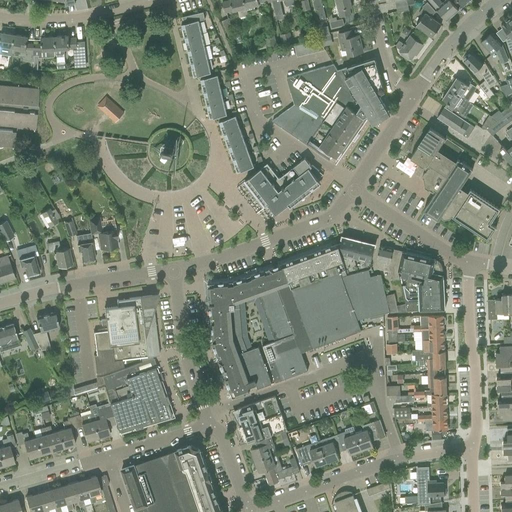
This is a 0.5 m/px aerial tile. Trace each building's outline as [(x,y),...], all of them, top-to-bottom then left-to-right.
[(246,8),(243,0),(229,0),(230,0),(222,2),(225,13),(237,10),(239,17),(247,15),(246,8)] [(243,0),(246,8),(246,10),(247,15),(248,17),(254,15),(256,12),(254,6),(259,5),(258,0),(243,0)] [(271,0),(272,1),(275,15),(283,14),(279,0),(284,0),(286,7),(294,5),(293,0),(271,0)] [(309,9),(307,0),(302,0),(300,1),(303,10),(309,9)] [(314,0),(313,2),(315,9),(318,11),(320,20),(326,18),(320,0),(314,0)] [(350,0),(335,0),(340,17),(347,16),(345,8),(352,7),(350,0)] [(406,0),(403,0),(395,2),(397,12),(408,10),(406,0)] [(458,10),(449,0),(446,0),(442,3),(439,0),(428,0),(446,21),(458,10)] [(419,13),(423,17),(417,26),(424,31),(432,37),(441,25),(430,17),(436,12),(427,2),(422,6),(422,7),(419,13)] [(184,37),(202,33),(199,21),(205,19),(203,12),(183,17),(184,23),(181,24),(184,37)] [(511,17),(506,22),(505,21),(501,25),(509,36),(505,39),(510,52),(511,51),(511,17)] [(233,34),(229,18),(222,21),(228,36),(233,34)] [(331,29),(344,25),(343,19),(330,22),(331,29)] [(322,28),(323,32),(316,33),(317,38),(329,35),(327,26),(322,28)] [(345,43),(348,55),(363,52),(359,36),(352,37),(350,31),(338,34),(341,44),(345,43)] [(292,42),(290,32),(280,35),(282,45),(292,42)] [(404,44),(399,41),(396,45),(397,48),(400,50),(400,54),(408,59),(412,59),(415,54),(417,54),(423,46),(422,44),(416,40),(419,36),(413,32),(404,44)] [(0,45),(6,47),(12,48),(15,35),(1,33),(0,35),(0,37),(0,45)] [(202,33),(184,37),(187,50),(205,46),(202,33)] [(508,61),(501,44),(491,33),(481,42),(491,54),(496,50),(501,63),(508,61)] [(12,48),(11,55),(24,57),(24,60),(33,62),(34,55),(34,51),(34,44),(27,44),(28,37),(15,35),(12,48)] [(324,47),(332,45),(330,35),(322,37),(324,47)] [(68,36),(55,37),(56,57),(65,57),(64,50),(76,49),(78,67),(85,66),(84,42),(77,43),(76,38),(69,38),(68,36)] [(274,36),(264,39),(267,52),(277,49),(274,36)] [(34,44),(34,51),(42,51),(47,51),(48,58),(56,57),(55,37),(41,38),(42,44),(34,44)] [(323,47),(318,39),(313,41),(315,53),(325,50),(323,47)] [(315,53),(313,41),(306,42),(309,54),(315,53)] [(309,54),(306,42),(300,43),(303,55),(309,54)] [(303,55),(300,43),(294,45),(297,57),(303,55)] [(208,59),(205,46),(187,50),(190,64),(208,59)] [(484,62),(483,63),(472,53),(464,61),(475,71),(478,69),(484,80),(479,85),(490,100),(495,96),(489,89),(497,82),(493,75),(492,76),(484,62)] [(336,69),(333,64),(286,78),(294,104),(272,121),(329,160),(330,157),(332,154),(339,159),(369,117),(372,124),(389,114),(379,95),(384,92),(375,58),(336,69)] [(208,59),(190,64),(194,77),(211,73),(208,59)] [(203,92),(221,88),(217,75),(200,79),(203,92)] [(469,85),(456,77),(449,88),(462,96),(468,101),(475,91),(473,90),(476,87),(470,83),(469,85)] [(508,84),(500,86),(506,97),(511,93),(511,100),(509,102),(511,107),(511,78),(505,80),(508,84)] [(0,148),(1,148),(2,148),(3,147),(4,147),(5,147),(6,147),(12,147),(13,147),(14,130),(14,128),(17,128),(33,129),(34,129),(36,112),(36,106),(38,89),(37,89),(18,87),(17,87),(0,85),(0,148)] [(221,88),(203,92),(206,105),(224,101),(221,88)] [(462,96),(449,88),(442,99),(449,104),(448,106),(453,110),(462,96)] [(109,100),(104,106),(118,119),(123,113),(109,100)] [(224,101),(206,105),(210,119),(227,115),(224,101)] [(453,110),(448,106),(446,108),(444,107),(437,118),(467,138),(474,127),(452,112),(453,110)] [(461,109),(458,113),(464,117),(467,113),(461,109)] [(500,112),(492,117),(498,120),(499,120),(502,117),(503,117),(500,113),(501,113),(500,112)] [(482,127),(482,129),(487,130),(489,127),(492,125),(494,123),(496,122),(498,120),(492,117),(489,115),(482,127)] [(223,135),(240,129),(235,116),(219,122),(223,135)] [(496,122),(494,123),(492,125),(498,131),(500,129),(501,128),(496,122)] [(498,131),(492,125),(489,127),(495,133),(498,131)] [(495,133),(489,127),(487,130),(492,136),(495,133)] [(445,138),(444,137),(430,128),(411,158),(425,168),(427,166),(429,167),(423,175),(425,186),(433,192),(435,190),(436,191),(423,210),(439,220),(441,216),(444,218),(450,217),(451,215),(488,240),(496,227),(490,223),(500,208),(470,189),(466,195),(459,190),(473,169),(457,159),(456,161),(438,149),(445,138)] [(240,129),(223,135),(228,147),(245,141),(240,129)] [(245,141),(228,147),(232,160),(249,154),(245,141)] [(167,144),(162,150),(166,150),(166,153),(162,153),(168,158),(168,154),(171,154),(171,158),(176,152),(172,152),(172,149),(176,149),(170,144),(170,148),(167,148),(167,144)] [(254,167),(249,154),(232,160),(237,173),(254,167)] [(267,163),(249,177),(245,180),(265,206),(268,204),(272,209),(273,209),(275,212),(277,212),(279,210),(280,210),(288,204),(290,207),(321,183),(318,179),(323,175),(319,171),(312,165),(311,166),(305,158),(293,166),(294,167),(279,178),(267,163)] [(332,203),(341,187),(334,182),(324,199),(332,203)] [(50,208),(41,213),(49,227),(58,222),(56,220),(59,218),(57,214),(58,214),(55,208),(54,209),(51,211),(50,208)] [(58,214),(57,214),(59,218),(61,222),(63,221),(68,236),(81,232),(76,216),(72,213),(70,213),(69,210),(58,214)] [(115,224),(114,224),(115,230),(107,231),(107,229),(102,229),(100,217),(90,218),(93,234),(99,233),(101,249),(101,250),(102,251),(103,251),(103,252),(104,252),(105,252),(106,251),(107,251),(107,250),(108,250),(108,249),(108,248),(117,246),(116,238),(117,238),(115,224)] [(0,232),(5,241),(14,237),(6,221),(0,223),(0,232)] [(83,236),(76,238),(79,255),(81,254),(82,262),(83,262),(86,261),(89,261),(89,262),(93,261),(93,260),(95,259),(92,243),(84,245),(83,236)] [(338,244),(340,249),(341,254),(346,276),(368,269),(372,268),(370,262),(375,245),(359,241),(359,240),(344,237),(342,238),(340,244),(339,244),(338,244)] [(51,243),(46,244),(48,253),(53,252),(55,260),(57,259),(59,267),(63,266),(65,265),(66,267),(70,266),(70,264),(72,264),(68,248),(60,250),(58,241),(51,243)] [(338,243),(271,267),(234,281),(207,283),(209,301),(215,300),(215,304),(209,304),(213,343),(232,397),(249,391),(248,386),(251,386),(252,390),(258,388),(271,383),(262,358),(258,347),(252,349),(247,336),(244,299),(246,298),(247,303),(254,301),(269,342),(262,345),(266,357),(275,382),(307,370),(301,352),(361,331),(358,321),(357,320),(389,312),(385,296),(380,274),(370,276),(368,269),(346,276),(342,258),(341,254),(338,244),(338,243)] [(393,249),(379,246),(376,260),(377,268),(391,272),(393,280),(399,279),(398,271),(402,251),(401,252),(393,250),(393,249)] [(402,251),(398,271),(402,272),(401,275),(408,277),(406,286),(401,286),(402,291),(405,304),(407,311),(445,309),(443,272),(442,266),(441,264),(440,262),(438,260),(435,259),(402,251)] [(33,252),(18,256),(19,259),(21,267),(24,266),(27,276),(33,274),(33,276),(38,274),(38,273),(39,272),(35,256),(34,255),(34,252),(33,252)] [(0,282),(15,278),(7,256),(0,258),(0,282)] [(394,294),(385,296),(389,312),(389,313),(407,312),(407,311),(405,304),(397,306),(394,294)] [(509,316),(508,294),(502,295),(502,299),(496,299),(496,300),(488,300),(488,319),(497,319),(497,313),(504,313),(504,316),(509,316)] [(97,332),(93,332),(94,338),(96,355),(93,355),(96,375),(101,375),(123,367),(122,360),(141,357),(141,362),(144,361),(152,358),(152,356),(153,356),(159,355),(153,311),(152,299),(151,296),(148,296),(139,297),(116,300),(117,307),(104,308),(105,319),(101,320),(101,321),(101,324),(101,325),(106,325),(106,329),(96,330),(97,332)] [(72,308),(65,309),(66,322),(74,321),(72,308)] [(36,317),(40,332),(32,334),(38,346),(41,350),(50,348),(45,331),(59,327),(55,312),(36,317)] [(445,317),(443,317),(443,315),(420,316),(421,326),(424,326),(424,328),(443,327),(443,324),(445,324),(445,317)] [(398,330),(397,316),(386,317),(387,330),(398,330)] [(0,351),(20,345),(18,338),(13,323),(0,326),(0,351)] [(421,326),(419,326),(419,331),(422,331),(422,340),(444,339),(443,327),(424,328),(424,326),(421,326)] [(30,328),(22,332),(24,337),(30,350),(38,346),(32,334),(30,328)] [(444,339),(422,340),(423,350),(423,352),(444,351),(444,339)] [(397,344),(386,344),(386,354),(397,353),(397,344)] [(511,345),(500,346),(500,353),(496,353),(496,359),(511,358),(511,345)] [(418,355),(415,355),(416,360),(424,360),(424,359),(428,359),(439,359),(439,361),(445,361),(444,351),(423,352),(423,350),(418,350),(418,355)] [(141,362),(125,368),(102,376),(104,385),(110,403),(110,405),(116,423),(119,433),(174,417),(161,380),(159,381),(158,378),(160,377),(158,372),(157,367),(154,368),(151,360),(153,359),(153,358),(152,358),(144,361),(141,362)] [(511,358),(496,359),(496,365),(500,365),(501,371),(511,370),(511,358)] [(445,368),(445,361),(439,361),(439,359),(428,359),(428,372),(434,371),(434,368),(445,368)] [(511,370),(501,371),(501,377),(497,377),(497,383),(511,382),(511,370)] [(445,384),(445,377),(435,377),(434,374),(428,374),(429,387),(430,387),(440,387),(440,384),(445,384)] [(511,382),(497,383),(497,389),(501,389),(501,395),(511,394),(511,382)] [(425,391),(419,391),(420,397),(425,397),(425,394),(432,394),(446,394),(445,384),(440,384),(440,387),(430,387),(430,391),(425,391)] [(432,394),(432,403),(427,403),(427,406),(432,406),(446,406),(446,394),(432,394)] [(511,394),(501,395),(502,401),(497,401),(498,407),(511,406),(511,394)] [(287,430),(275,395),(238,408),(239,412),(236,413),(240,426),(239,426),(240,427),(241,427),(245,438),(247,437),(248,441),(249,441),(249,442),(254,441),(270,435),(270,436),(280,432),(285,430),(287,430)] [(99,419),(93,420),(98,437),(110,434),(108,426),(116,423),(110,405),(96,409),(99,419)] [(433,415),(423,415),(423,421),(428,421),(428,418),(447,417),(446,406),(432,406),(433,415)] [(511,406),(498,407),(498,414),(502,414),(502,420),(511,419),(511,406)] [(394,409),(394,419),(410,418),(409,408),(394,409)] [(79,416),(79,415),(73,416),(77,428),(82,426),(86,441),(98,437),(93,420),(91,413),(79,416)] [(77,428),(73,416),(67,418),(67,420),(62,422),(64,429),(58,431),(63,448),(75,444),(71,429),(77,428)] [(447,429),(447,417),(428,418),(428,421),(433,420),(433,430),(440,430),(447,429)] [(361,429),(355,431),(356,433),(361,450),(373,446),(371,441),(380,438),(385,436),(386,436),(380,419),(379,419),(374,421),(374,422),(362,426),(364,430),(362,431),(361,429)] [(50,426),(44,427),(51,451),(63,448),(58,431),(52,433),(50,426)] [(345,431),(337,434),(343,451),(348,449),(350,454),(361,450),(356,433),(355,431),(354,428),(353,426),(345,429),(345,431)] [(41,436),(35,438),(40,455),(51,451),(44,427),(39,429),(41,436)] [(433,430),(432,430),(432,439),(440,439),(440,435),(440,430),(433,430)] [(21,432),(15,433),(19,445),(24,443),(29,458),(40,455),(35,438),(28,440),(26,432),(22,434),(21,432)] [(3,446),(0,446),(0,458),(2,466),(15,462),(11,447),(17,446),(13,434),(6,436),(7,438),(2,440),(3,446)] [(330,442),(321,445),(327,462),(339,458),(337,453),(343,451),(337,434),(328,437),(330,442)] [(511,434),(507,435),(507,441),(503,441),(503,447),(511,447),(511,434)] [(256,447),(251,449),(252,453),(251,453),(251,455),(252,460),(254,461),(272,454),(269,447),(273,445),(270,436),(270,435),(254,441),(256,447)] [(311,443),(296,449),(302,465),(314,461),(316,466),(327,462),(321,445),(313,448),(311,443)] [(134,465),(121,469),(135,509),(136,511),(221,511),(219,507),(219,505),(216,496),(215,494),(212,485),(211,484),(208,473),(207,471),(206,468),(203,459),(202,458),(200,452),(200,450),(198,449),(191,446),(189,446),(187,446),(181,449),(134,465)] [(511,447),(503,447),(504,454),(508,454),(508,460),(511,459),(511,447)] [(272,454),(254,461),(253,462),(255,467),(257,468),(259,472),(264,470),(269,482),(299,472),(295,457),(290,459),(292,466),(282,469),(280,461),(275,463),(272,454)] [(427,468),(417,468),(419,502),(429,502),(429,496),(446,495),(445,487),(443,487),(443,483),(436,483),(436,481),(428,481),(427,468)] [(511,475),(505,475),(505,481),(501,482),(501,488),(511,487),(511,475)] [(96,501),(94,495),(101,493),(96,476),(84,479),(89,496),(91,503),(96,501)] [(89,496),(84,479),(72,483),(77,500),(79,506),(84,505),(82,498),(89,496)] [(369,496),(390,488),(389,481),(366,489),(369,496)] [(77,500),(72,483),(61,486),(66,503),(68,510),(73,508),(71,501),(77,500)] [(50,490),(55,506),(56,511),(59,511),(61,511),(59,505),(66,503),(61,486),(50,490)] [(511,487),(501,488),(501,494),(505,494),(505,500),(511,499),(511,487)] [(45,491),(38,493),(43,510),(43,511),(49,511),(48,508),(55,506),(50,490),(45,491)] [(357,493),(354,494),(353,494),(352,492),(349,491),(347,491),(344,491),(341,492),(339,493),(337,494),(335,496),(334,499),(336,505),(334,506),(336,511),(359,511),(353,495),(358,493),(357,493)] [(38,493),(26,496),(30,511),(36,511),(37,511),(43,510),(38,493)] [(21,511),(18,499),(6,502),(8,511),(21,511)] [(511,499),(505,500),(506,506),(501,506),(502,511),(511,511),(511,499)] [(8,511),(6,502),(0,504),(0,511),(8,511)] [(442,502),(424,505),(424,511),(427,511),(426,511),(445,511),(446,510),(442,510),(442,502)]
